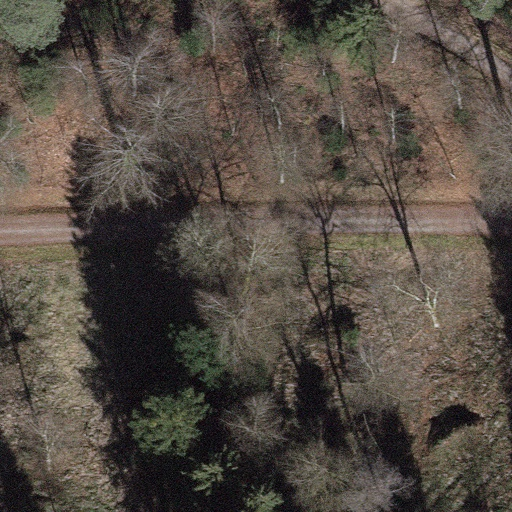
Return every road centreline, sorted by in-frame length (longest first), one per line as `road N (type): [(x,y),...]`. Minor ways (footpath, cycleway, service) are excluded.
road 1 (track): [(0,231),(511,213)]
road 2 (track): [(391,0),(511,79)]
